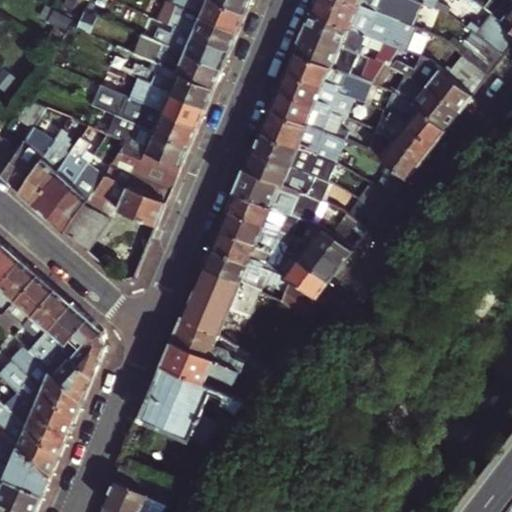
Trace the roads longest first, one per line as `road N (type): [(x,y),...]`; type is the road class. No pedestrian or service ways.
road 1 (residential): [(201,511),(511,95)]
road 2 (tertiary): [(286,0),(147,331)]
road 3 (residential): [(0,203),(147,331)]
road 4 (tertiary): [(147,331),(75,511)]
